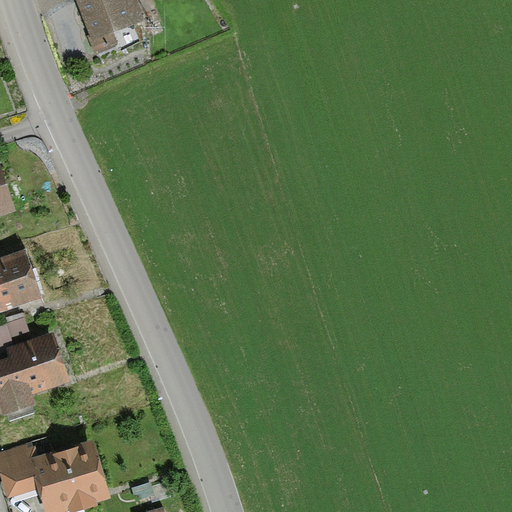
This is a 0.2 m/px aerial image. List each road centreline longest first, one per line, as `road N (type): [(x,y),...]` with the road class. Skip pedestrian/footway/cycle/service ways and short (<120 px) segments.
road 1 (tertiary): [(52,116),(148,322),(221,511)]
road 2 (tertiary): [(10,0),(52,116)]
